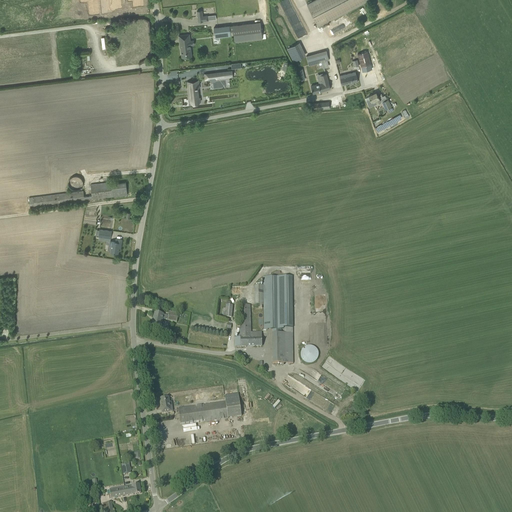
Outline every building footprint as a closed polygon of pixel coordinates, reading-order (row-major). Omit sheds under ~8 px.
[(96,0),(81,0),(82,1),(88,0),(89,10),(98,10),(96,0)] [(315,0),(307,4),(319,27),(369,0),(315,0)] [(202,16),(202,10),(197,11),(198,22),(203,21),(208,21),(207,16),(202,16)] [(229,26),(213,27),(215,38),(234,36),(235,42),(262,39),(260,22),(232,25),(229,26)] [(178,35),(180,48),(182,58),(192,57),(190,45),(188,46),(187,39),(190,39),(189,34),(178,35)] [(297,43),(286,49),(293,62),(304,56),(297,43)] [(326,50),(305,55),(308,66),(321,63),(322,68),(329,66),(326,50)] [(367,51),(357,54),(361,67),(371,64),(367,51)] [(359,80),(362,87),(372,83),(370,76),(367,77),(367,75),(374,73),(371,65),(359,69),(361,73),(358,74),(358,75),(361,74),(362,79),(359,80)] [(304,79),(302,69),(295,71),(298,81),(304,79)] [(215,73),(204,74),(205,81),(210,80),(216,80),(216,79),(225,78),(233,77),(232,70),(224,71),(225,78),(216,79),(215,73)] [(339,76),(341,81),(342,85),(358,81),(355,72),(339,76)] [(320,75),(322,83),(311,86),(313,94),(330,89),(326,74),(320,75)] [(199,80),(187,82),(187,89),(189,89),(190,99),(191,99),(192,102),(197,102),(196,98),(198,98),(198,95),(196,95),(195,88),(197,88),(199,87),(199,80)] [(369,96),(371,100),(372,102),(375,100),(377,105),(381,103),(378,97),(376,92),(369,96)] [(382,102),(385,110),(391,108),(387,100),(382,102)] [(92,195),(84,196),(83,191),(29,198),(31,209),(88,201),(88,200),(123,195),(127,195),(126,182),(112,184),(111,182),(91,184),(92,195)] [(99,236),(110,237),(111,231),(100,229),(99,236)] [(116,239),(115,242),(110,241),(109,245),(108,245),(107,251),(118,253),(119,246),(120,247),(121,240),(116,239)] [(291,278),(291,277),(279,277),(263,278),(264,286),(254,286),(254,304),(264,304),(264,325),(264,330),(272,330),(273,364),(278,364),(292,364),(292,333),(291,278)] [(222,318),(226,319),(226,317),(231,318),(233,306),(226,305),(225,309),(223,309),(222,318)] [(239,337),(234,338),(235,347),(243,347),(249,347),(255,347),(262,347),(261,333),(256,333),(256,339),(251,339),(251,333),(250,305),(239,306),(240,329),(240,337),(239,337)] [(152,325),(161,327),(162,319),(168,320),(168,321),(176,323),(178,314),(169,312),(169,316),(154,313),(152,325)] [(316,347),(301,347),(302,363),(316,362),(316,347)] [(315,392),(287,376),(283,384),(312,401),(315,396),(313,395),(315,392)] [(159,399),(160,404),(161,404),(162,413),(167,413),(173,412),(171,403),(169,403),(169,398),(159,399)] [(225,402),(178,409),(180,425),(228,419),(225,402)] [(121,465),(123,475),(131,473),(129,463),(121,465)] [(109,490),(110,494),(111,499),(141,493),(139,484),(109,490)] [(102,504),(103,511),(112,511),(111,502),(102,504)]
